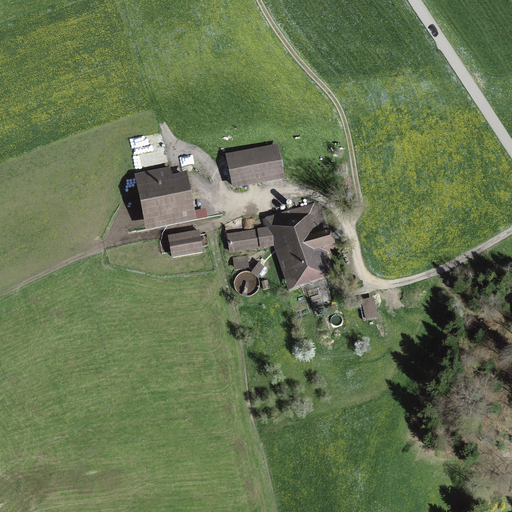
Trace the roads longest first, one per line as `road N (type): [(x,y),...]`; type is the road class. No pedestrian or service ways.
road 1 (track): [(511,230),(445,270),(372,286),(360,274),(349,224),(358,203),(349,132),(335,100),(258,0)]
road 2 (track): [(349,224),(324,202),(288,194),(221,223),(105,247),(0,301)]
road 3 (unclassified): [(511,148),(415,0)]
